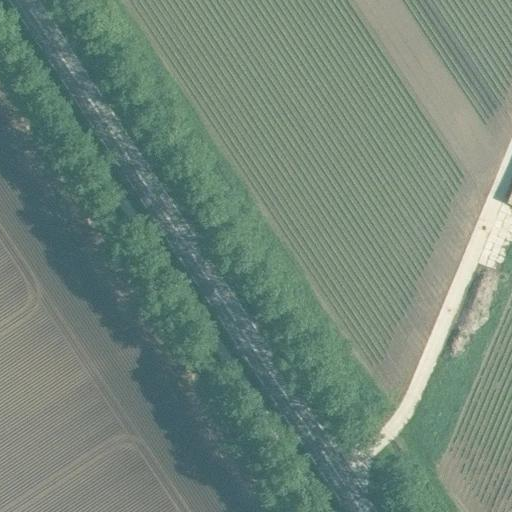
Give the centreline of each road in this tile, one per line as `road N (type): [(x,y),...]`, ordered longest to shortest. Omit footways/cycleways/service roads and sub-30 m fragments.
road 1 (secondary): [(354,511),(12,0)]
road 2 (unknown): [(337,486),(401,418),(511,152)]
